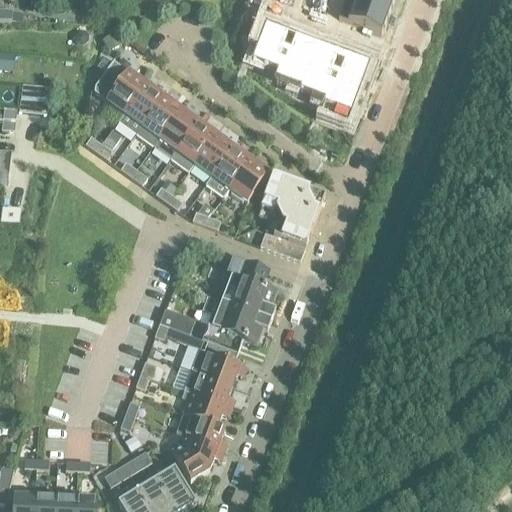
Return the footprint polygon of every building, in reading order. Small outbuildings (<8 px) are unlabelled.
[(271,0),(269,7),(276,10),(280,0),(271,0)] [(284,0),(280,0),(276,10),(283,13),(288,1),(284,0)] [(346,0),(337,23),(381,39),(390,16),(355,4),(346,0)] [(356,0),(355,4),(390,16),(395,0),(356,0)] [(288,1),(283,13),(291,16),(295,4),(288,1)] [(295,4),(291,16),(299,18),(303,7),(295,4)] [(303,7),(299,18),(306,21),(311,10),(303,7)] [(311,10),(306,21),(314,24),(318,12),(311,10)] [(11,24),(12,14),(4,13),(2,23),(11,24)] [(264,29),(250,67),(276,76),(273,83),(299,92),(298,96),(323,105),(319,117),(347,128),(369,68),(341,58),(316,49),(290,39),(264,29)] [(75,38),(74,43),(78,47),(83,47),(87,44),(88,39),(85,35),(79,34),(75,38)] [(123,46),(117,35),(103,42),(108,53),(123,46)] [(0,56),(0,73),(12,75),(14,58),(0,56)] [(93,96),(105,105),(123,117),(145,87),(113,64),(94,90),(93,96)] [(22,87),(18,115),(46,118),(49,91),(22,87)] [(162,99),(145,87),(123,117),(123,118),(117,126),(134,138),(162,99)] [(152,151),(180,112),(162,99),(134,138),(152,151)] [(4,111),(3,120),(16,122),(17,113),(4,111)] [(152,151),(170,163),(198,125),(180,112),(152,151)] [(2,124),(1,133),(14,135),(15,125),(2,124)] [(193,168),(215,137),(198,125),(170,163),(188,175),(193,168)] [(120,143),(110,136),(103,146),(113,153),(120,143)] [(193,168),(210,180),(211,181),(233,150),(215,137),(193,168)] [(84,149),(95,157),(101,149),(90,141),(84,149)] [(106,164),(112,156),(101,149),(95,157),(106,164)] [(223,202),(229,193),(251,163),(233,150),(211,181),(210,180),(204,189),(223,202)] [(269,176),(251,163),(229,193),(247,206),(269,176)] [(136,174),(125,166),(119,174),(130,182),(136,174)] [(147,182),(136,174),(130,182),(141,189),(147,182)] [(0,185),(7,187),(8,179),(0,178),(0,185)] [(291,247),(297,249),(304,252),(324,199),(271,179),(259,212),(261,212),(271,215),(277,213),(283,226),(277,229),(273,239),(272,240),(278,242),(284,245),(291,247)] [(167,186),(162,193),(171,199),(176,192),(167,186)] [(160,191),(154,199),(165,207),(171,199),(160,191)] [(182,207),(171,199),(165,207),(176,215),(182,207)] [(2,211),(0,226),(19,228),(21,214),(2,211)] [(191,225),(204,230),(207,221),(195,216),(191,225)] [(220,225),(207,221),(204,230),(216,234),(220,225)] [(259,250),(266,253),(271,240),(264,237),(259,250)] [(272,240),(271,240),(266,253),(273,256),(278,242),(272,240)] [(284,245),(278,242),(273,256),(279,258),(284,245)] [(284,245),(279,258),(286,260),(291,247),(284,245)] [(286,260),(292,263),(297,249),(291,247),(286,260)] [(304,252),(297,249),(292,263),(299,266),(304,252)] [(226,278),(230,279),(221,305),(270,324),(274,313),(270,312),(276,296),(262,291),(267,277),(232,264),(226,278)] [(200,282),(185,276),(180,287),(195,293),(200,282)] [(208,297),(203,312),(216,316),(221,302),(208,297)] [(266,334),(270,324),(221,305),(211,331),(207,329),(201,343),(207,345),(237,356),(242,343),(256,348),(262,333),(266,334)] [(183,320),(165,313),(159,329),(168,332),(177,335),(183,320)] [(194,324),(183,320),(177,335),(189,339),(194,324)] [(154,341),(163,344),(168,332),(159,329),(154,341)] [(233,367),(237,356),(207,345),(203,355),(199,354),(191,375),(232,390),(236,379),(243,381),(247,372),(233,367)] [(163,373),(145,366),(140,379),(149,382),(158,386),(163,373)] [(228,402),(232,390),(191,375),(183,395),(184,395),(232,413),(235,404),(228,402)] [(149,382),(140,379),(135,391),(144,395),(149,382)] [(188,404),(183,418),(224,433),(225,433),(217,430),(221,419),(228,422),(232,413),(184,395),(181,402),(188,404)] [(130,407),(125,419),(134,423),(139,410),(130,407)] [(176,438),(183,441),(224,456),(227,448),(220,445),(224,433),(183,418),(175,438),(176,438)] [(120,432),(129,435),(134,423),(125,419),(120,432)] [(221,465),(224,456),(183,441),(180,450),(171,455),(190,486),(209,474),(214,462),(221,465)] [(137,442),(127,448),(131,455),(141,448),(137,442)] [(145,456),(138,460),(145,471),(152,467),(145,456)] [(131,464),(138,475),(145,471),(138,460),(131,464)] [(25,464),(24,472),(36,473),(36,465),(25,464)] [(131,479),(138,475),(131,464),(125,468),(131,479)] [(36,465),(36,473),(48,473),(48,465),(36,465)] [(66,466),(65,474),(77,475),(78,467),(66,466)] [(78,467),(77,475),(89,476),(89,467),(78,467)] [(118,473),(124,483),(131,479),(125,468),(118,473)] [(174,471),(155,483),(172,511),(188,511),(196,507),(174,471)] [(2,473),(0,479),(0,509),(5,510),(13,475),(2,473)] [(118,487),(124,483),(118,473),(111,477),(118,487)] [(111,477),(104,481),(111,492),(118,487),(111,477)] [(172,511),(155,483),(136,494),(147,511),(172,511)] [(147,511),(136,494),(118,506),(121,511),(147,511)] [(34,501),(33,511),(54,511),(55,502),(55,498),(34,497),(34,501)] [(13,500),(12,511),(33,511),(34,501),(13,500)] [(55,502),(54,511),(75,511),(76,504),(55,502)]
